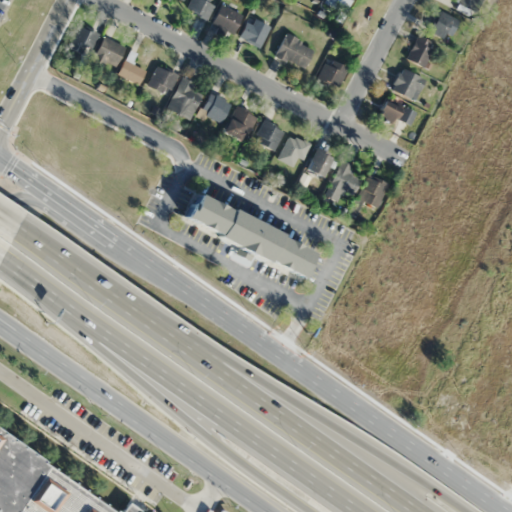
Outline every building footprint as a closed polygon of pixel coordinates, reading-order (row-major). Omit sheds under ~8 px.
[(190,0),(185,9),(205,20),(213,5),(207,2),(208,0),(190,0)] [(210,23),(232,33),(241,13),(220,3),(210,23)] [(455,16),(434,11),(429,33),(450,38),(455,16)] [(238,37),(259,47),(269,26),(248,16),(238,37)] [(66,47),(86,57),(98,34),(78,24),(66,47)] [(273,53),(300,69),(312,49),(285,32),(273,53)] [(422,68),(436,45),(417,34),(403,57),(422,68)] [(105,62),(115,66),(124,46),(101,36),(88,67),(100,72),(105,62)] [(117,74),(138,84),(145,70),(131,63),(136,54),(129,50),(117,74)] [(317,79),(340,86),(346,65),(323,58),(317,79)] [(168,95),(177,74),(155,65),(146,87),(168,95)] [(390,89),(413,101),(424,79),(401,67),(390,89)] [(165,108),(187,119),(203,89),(181,77),(165,108)] [(199,112),(219,123),(230,103),(210,91),(199,112)] [(390,124),(398,107),(383,99),(375,116),(390,124)] [(241,142),(256,117),(235,105),(221,130),(241,142)] [(397,118),(408,124),(414,112),(403,107),(397,118)] [(273,150),(282,129),(262,119),(252,141),(273,150)] [(292,168),(308,145),(292,134),(276,157),(292,168)] [(304,169),(321,178),(332,156),(315,147),(304,169)] [(347,172),(351,165),(342,160),(323,194),(336,202),(343,190),(350,194),(359,179),(347,172)] [(387,185),(368,174),(355,197),(374,208),(387,185)] [(176,219),(232,249),(228,257),(247,266),(252,257),(301,283),(318,251),(194,186),(176,219)] [(468,432),(484,439),(481,447),(511,460),(511,355),(502,352),(468,432)] [(136,511),(138,510),(125,502),(122,508),(0,435),(0,511),(136,511)]
